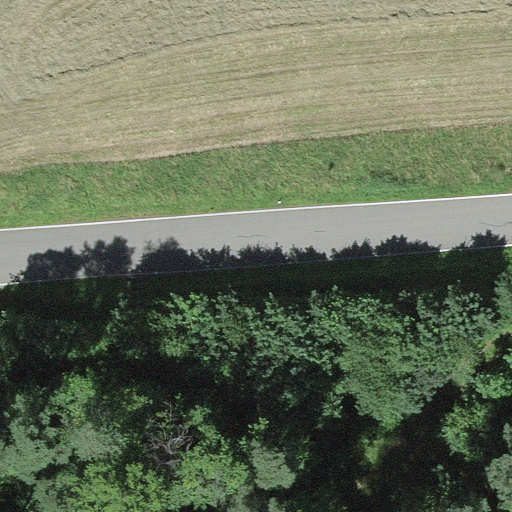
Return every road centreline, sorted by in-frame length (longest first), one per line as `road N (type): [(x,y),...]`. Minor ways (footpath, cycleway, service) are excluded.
road 1 (track): [(30,261),(240,397),(511,494)]
road 2 (tertiary): [(0,265),(511,218)]
road 3 (track): [(511,347),(359,511)]
